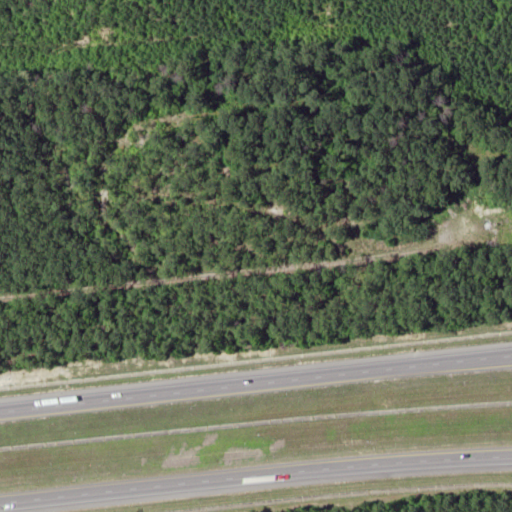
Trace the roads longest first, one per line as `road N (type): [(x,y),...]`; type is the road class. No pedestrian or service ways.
road 1 (motorway): [(511,354),(0,411)]
road 2 (motorway): [(0,499),(272,469),(511,456)]
